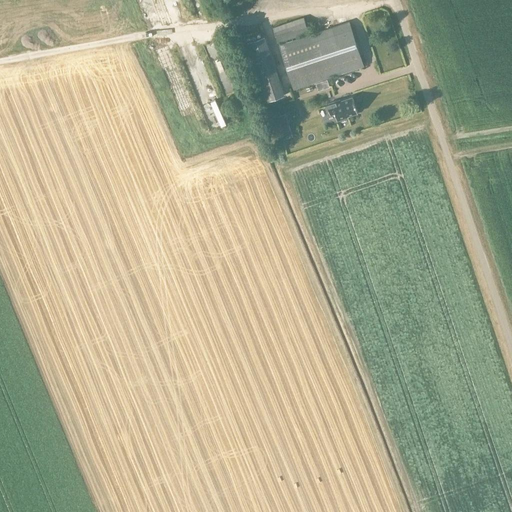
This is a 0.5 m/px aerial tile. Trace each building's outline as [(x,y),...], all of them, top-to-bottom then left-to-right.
[(226,0),(227,13),(239,14),(239,0),(226,0)] [(378,0),(367,0),(362,2),(365,10),(380,4),(378,0)] [(303,17),(272,28),(278,43),(309,32),(303,17)] [(279,45),(294,90),(364,67),(348,21),(337,24),(335,18),(314,25),(316,32),(279,45)] [(241,45),(244,53),(245,53),(262,103),(282,97),(262,38),(241,45)] [(197,54),(189,56),(191,63),(183,66),(184,70),(200,64),(197,54)] [(169,76),(176,74),(174,66),(167,67),(169,76)] [(200,68),(189,72),(192,81),(203,77),(200,68)] [(190,119),(194,118),(180,75),(161,81),(175,124),(178,133),(186,130),(188,138),(198,135),(195,126),(192,127),(190,119)] [(326,104),(329,115),(334,114),(336,120),(347,117),(347,116),(357,112),(352,97),(335,103),(335,102),(326,104)] [(289,125),(285,114),(275,117),(279,128),(289,125)]
